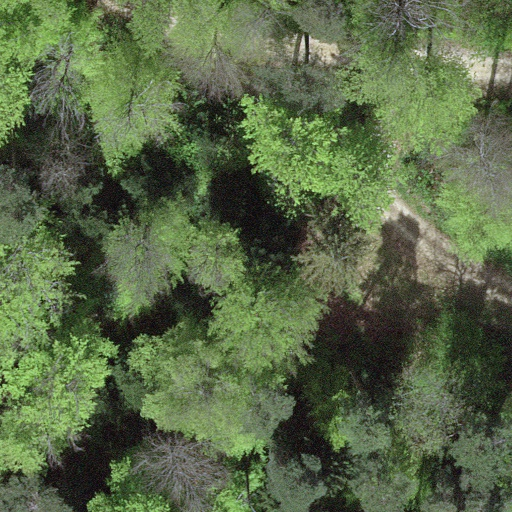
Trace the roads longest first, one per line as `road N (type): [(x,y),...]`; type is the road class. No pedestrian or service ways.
road 1 (track): [(511,293),(388,226),(373,184),(406,115),(439,83),(491,68),(511,71)]
road 2 (track): [(123,0),(256,41),(491,68)]
road 3 (track): [(373,184),(264,105),(169,19)]
